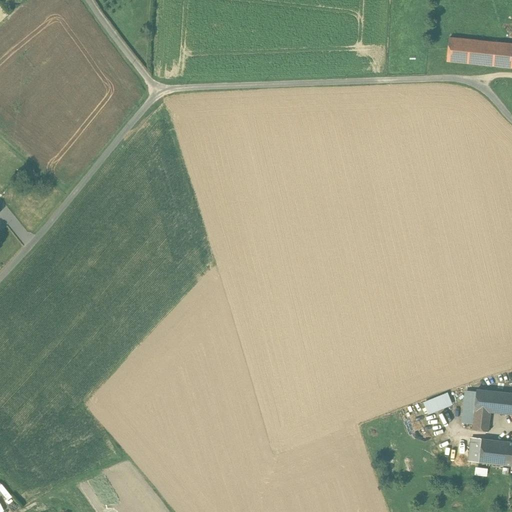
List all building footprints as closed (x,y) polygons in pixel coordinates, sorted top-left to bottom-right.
[(476,41),(451,39),(449,63),(511,69),(511,44),(495,43),(476,41)] [(511,393),(477,389),(477,392),(473,424),(473,430),(488,432),(491,412),(511,414),(511,393)] [(477,392),(467,391),(463,423),(473,424),(477,392)] [(428,414),(453,404),(448,392),(424,402),(428,414)] [(508,442),(472,437),(469,461),(506,465),(508,442)]
